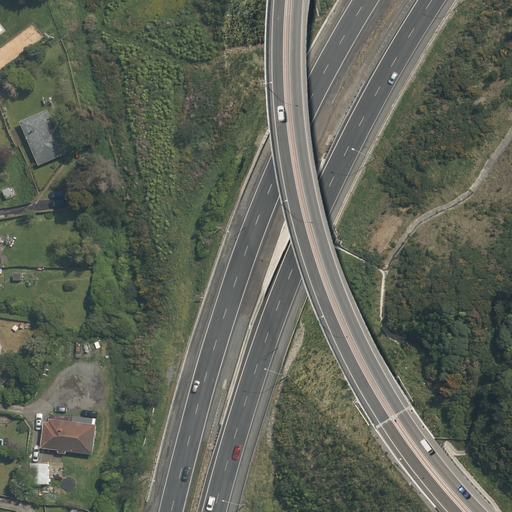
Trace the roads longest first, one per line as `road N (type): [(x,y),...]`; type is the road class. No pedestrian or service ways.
road 1 (secondary): [(297,0),(302,153),(335,280),(401,412),(481,511)]
road 2 (motorway): [(430,0),(371,96),(287,276),(213,511)]
road 3 (secondary): [(457,511),(385,422),(327,310),(288,182),(277,106),(279,0)]
road 4 (motorway): [(167,511),(205,366),(270,174),(361,0)]
